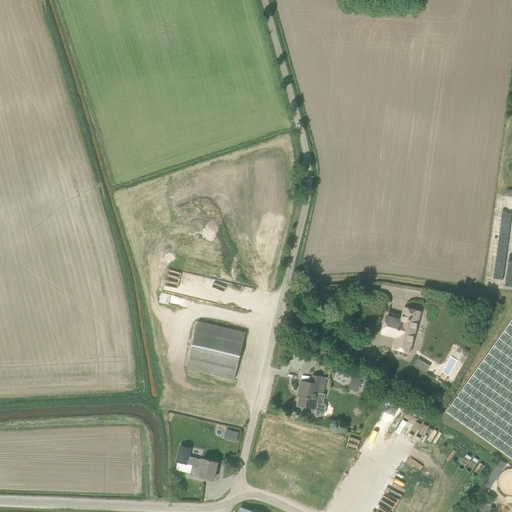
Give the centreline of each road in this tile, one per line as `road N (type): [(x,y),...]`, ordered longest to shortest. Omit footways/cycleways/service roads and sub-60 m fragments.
road 1 (unclassified): [(232,501),(309,171),(264,0)]
road 2 (unclassified): [(232,501),(212,510),(0,500)]
